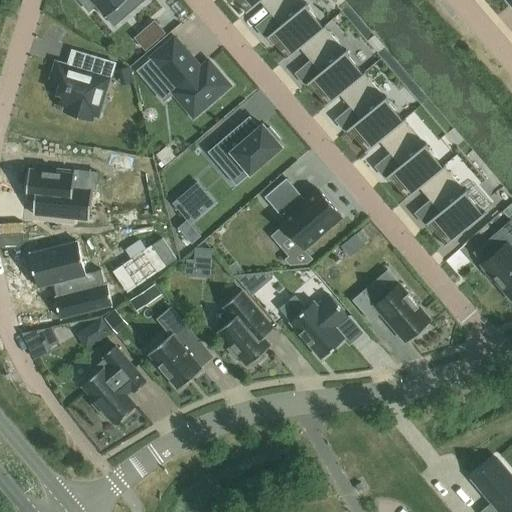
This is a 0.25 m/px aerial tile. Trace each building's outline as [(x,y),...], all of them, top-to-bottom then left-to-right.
[(130,13),(144,0),(78,0),(89,12),(96,6),(106,17),(122,4),(130,13)] [(246,0),(252,6),(245,12),(246,13),(260,1),(261,0),(246,0)] [(301,0),(261,0),(260,1),(270,13),(281,25),(267,37),(268,38),(270,37),(274,33),(280,40),(291,53),(285,58),(286,60),(300,48),(325,27),(326,26),(325,25),(323,26),(306,6),(308,4),(307,3),(305,4),(301,0)] [(325,27),(300,48),(310,60),(321,72),(307,84),(308,85),(310,83),(314,80),(320,87),(331,100),(325,105),(326,106),(340,95),(364,74),(366,73),(365,71),(363,72),(346,52),(347,51),(346,50),(345,51),(325,27)] [(179,43),(156,63),(182,94),(177,98),(198,123),(235,92),(213,67),(204,75),(199,69),(200,67),(179,43)] [(98,116),(110,77),(114,63),(90,56),(86,71),(56,62),(51,79),(60,82),(57,94),(61,95),(59,105),(66,107),(65,111),(92,119),(93,115),(98,116)] [(364,74),(340,95),(350,106),(360,118),(347,130),(348,132),(350,130),(354,126),(360,133),(371,146),(365,152),(366,153),(380,141),(404,120),(406,119),(404,118),(403,119),(386,99),(387,98),(386,96),(385,98),(364,74)] [(404,120),(380,141),(390,153),(400,165),(386,177),(387,178),(389,177),(394,173),(400,180),(411,193),(405,198),(406,200),(420,188),(444,167),(445,166),(444,164),(443,166),(426,145),(427,144),(426,143),(425,144),(404,120)] [(233,130),(208,152),(218,164),(228,156),(246,177),(282,146),(277,141),(280,139),(270,127),(267,129),(263,124),(259,127),(243,141),(233,130)] [(29,169),(26,198),(35,199),(33,214),(50,216),(89,220),(92,190),(73,188),(75,173),(71,173),(71,170),(57,168),(57,171),(47,170),(47,167),(33,166),(33,169),(29,169)] [(444,167),(420,188),(430,199),(440,212),(426,223),(427,225),(429,223),(434,219),(440,226),(451,240),(445,245),(446,246),(485,212),(484,211),(483,212),(466,192),(467,191),(466,190),(464,191),(444,167)] [(341,216),(319,190),(306,201),(287,178),(265,197),(284,219),(281,222),(304,248),(341,216)] [(511,221),(510,220),(486,240),(497,253),(483,265),(484,266),(481,268),(492,281),(495,279),(511,298),(511,221)] [(111,272),(125,293),(176,260),(160,238),(111,272)] [(78,242),(29,252),(36,286),(54,282),(58,298),(54,299),(58,320),(111,309),(106,287),(104,288),(101,271),(85,274),(78,242)] [(268,272),(234,276),(251,295),(272,277),(268,272)] [(424,324),(430,319),(400,284),(375,305),(363,291),(352,300),(370,321),(381,312),(405,340),(410,336),(413,339),(427,327),(424,324)] [(274,328),(242,290),(223,307),(233,318),(218,332),(230,347),(228,349),(236,359),(239,357),(247,366),(251,363),(254,366),(264,357),(261,354),(271,346),(263,337),(274,328)] [(291,322),(290,322),(321,359),(345,338),(337,327),(349,317),(330,296),(318,306),(314,301),(306,308),(291,322)] [(104,317),(84,327),(91,341),(111,330),(104,317)] [(148,353),(179,389),(202,369),(193,358),(205,347),(182,320),(168,331),(171,334),(148,353)] [(39,330),(22,333),(34,358),(49,351),(47,347),(39,330)] [(134,392),(146,382),(115,346),(103,356),(105,358),(92,369),(96,373),(82,385),(95,401),(92,404),(105,419),(108,416),(115,424),(136,406),(126,394),(131,389),(134,392)] [(481,511),(511,511),(511,476),(496,458),(472,478),(492,503),(481,511)]
